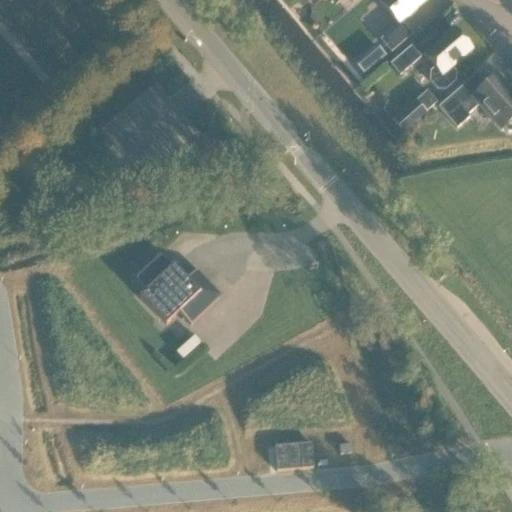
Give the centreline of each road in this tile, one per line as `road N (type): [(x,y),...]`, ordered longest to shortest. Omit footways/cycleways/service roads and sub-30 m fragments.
road 1 (secondary): [(511,401),(164,0)]
road 2 (residential): [(511,453),(508,447),(372,476),(18,506)]
road 3 (residential): [(0,333),(10,489)]
